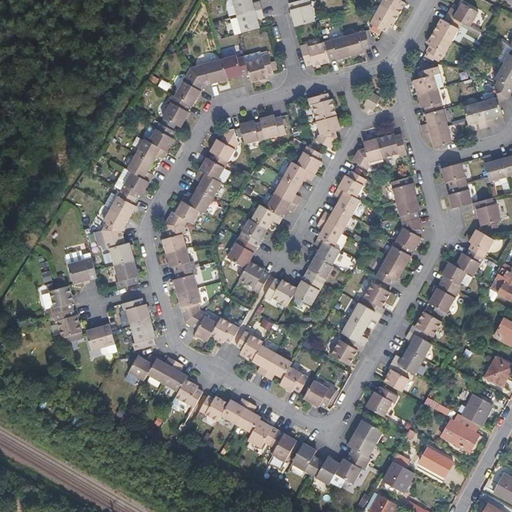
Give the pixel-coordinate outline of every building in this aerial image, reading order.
[(253,0),(234,0),(238,16),(263,9),(260,1),(254,3),(253,0)] [(310,0),(302,0),(289,3),(296,27),(317,21),(310,0)] [(404,0),(383,0),(380,5),(399,16),(406,3),(403,2),(404,0)] [(452,8),(447,16),(463,25),(471,30),(480,14),(462,4),(458,12),(452,8)] [(399,16),(380,5),(369,25),(383,33),(385,34),(389,27),(392,29),(399,16)] [(263,9),(238,16),(243,33),(261,28),(258,18),(264,16),(263,9)] [(444,21),(442,20),(434,33),(452,44),(463,25),(447,16),(444,21)] [(367,27),(345,32),(351,57),(365,54),(364,51),(370,49),(369,44),(378,42),(367,27)] [(345,32),(324,38),(329,60),(336,58),(336,61),(351,57),(345,32)] [(427,46),(430,47),(422,61),(440,65),(452,44),(434,33),(427,46)] [(305,40),(300,42),(306,66),(312,65),(312,67),(330,63),(329,60),(324,38),(306,43),(305,40)] [(511,50),(503,67),(511,72),(511,50)] [(263,59),(246,63),(249,74),(251,83),(268,79),(267,77),(274,75),(269,54),(262,56),(263,59)] [(237,55),(222,59),(228,80),(249,74),(246,63),(244,56),(238,58),(237,55)] [(189,67),(190,68),(201,83),(205,86),(228,80),(222,59),(189,67)] [(496,79),(498,80),(495,86),(498,99),(499,102),(508,100),(511,92),(511,72),(503,67),(496,79)] [(201,83),(190,68),(175,98),(191,107),(193,108),(205,86),(201,83)] [(420,79),(414,81),(418,96),(440,90),(436,76),(440,74),(438,68),(418,74),(420,79)] [(384,97),(371,89),(362,104),(375,111),(384,97)] [(440,90),(418,96),(422,109),(424,109),(426,115),(445,110),(440,90)] [(309,107),(312,106),(316,122),(336,117),(332,100),(329,100),(327,94),(307,100),(309,107)] [(169,102),(172,103),(164,118),(166,119),(162,125),(173,131),(176,126),(179,127),(181,128),(189,113),(188,113),(191,107),(175,98),(172,96),(169,102)] [(498,99),(480,104),(488,128),(495,127),(493,120),(503,117),(499,102),(498,99)] [(480,104),(463,109),(467,122),(469,127),(478,124),(480,131),(488,128),(480,104)] [(426,115),(425,115),(427,124),(422,126),(424,134),(450,127),(445,110),(426,115)] [(261,119),(261,122),(266,139),(286,134),(282,116),(275,118),(275,115),(261,119)] [(336,117),(316,122),(319,136),(317,136),(315,140),(326,147),(330,149),(336,138),(334,132),(340,131),(336,117)] [(240,125),(241,128),(246,146),(266,139),(261,122),(255,124),(254,121),(240,125)] [(162,125),(159,123),(149,142),(168,153),(175,139),(173,138),(176,133),(173,131),(162,125)] [(450,127),(424,134),(427,142),(432,141),(434,149),(454,144),(450,127)] [(220,141),(217,140),(210,152),(213,154),(228,163),(238,143),(235,130),(225,132),(220,141)] [(394,134),(378,138),(383,159),(400,154),(400,156),(408,155),(402,134),(395,136),(394,134)] [(365,148),(359,150),(353,161),(356,163),(355,164),(367,170),(369,165),(368,163),(383,159),(378,138),(363,142),(365,148)] [(149,142),(144,140),(136,155),(153,165),(158,156),(164,159),(168,153),(149,142)] [(322,155),(307,147),(296,165),(314,174),(321,162),(319,161),(322,155)] [(511,157),(502,160),(507,178),(511,176),(511,149),(509,150),(511,157)] [(210,159),(207,158),(200,171),(218,181),(228,163),(213,154),(210,159)] [(153,165),(136,155),(127,171),(131,173),(150,184),(154,176),(149,173),(153,165)] [(491,155),(483,158),(489,177),(490,183),(507,178),(502,160),(493,163),(491,155)] [(296,165),(292,162),(283,178),(300,187),(304,179),(310,182),(314,174),(296,165)] [(462,164),(442,170),(445,183),(448,182),(450,188),(468,183),(462,164)] [(348,177),(346,176),(339,189),(356,199),(367,179),(352,170),(348,177)] [(196,178),(202,181),(197,190),(214,200),(223,184),(218,181),(200,171),(196,178)] [(150,184),(131,173),(121,191),(137,200),(140,195),(143,196),(150,184)] [(409,176),(391,181),(397,202),(417,197),(413,182),(411,183),(409,176)] [(300,187),(283,178),(275,193),(297,205),(300,198),(295,195),(300,187)] [(452,195),(449,196),(453,210),(474,204),(468,183),(450,188),(452,195)] [(334,197),(339,200),(335,208),(352,217),(361,201),(356,199),(339,189),(334,197)] [(186,195),(183,202),(201,213),(205,215),(214,200),(197,190),(192,198),(186,195)] [(137,200),(121,191),(111,209),(129,219),(136,208),(134,207),(137,200)] [(297,205),(275,193),(266,209),(282,218),(286,209),(292,213),(297,205)] [(417,197),(397,202),(401,217),(403,223),(420,219),(418,212),(421,211),(417,197)] [(475,210),(477,209),(482,226),(502,220),(498,204),(495,205),(493,199),(474,204),(475,210)] [(175,216),(172,214),(165,227),(185,230),(188,224),(194,226),(201,213),(183,202),(175,216)] [(266,209),(260,206),(251,222),(267,231),(272,222),(278,225),(282,218),(266,209)] [(325,213),(321,220),(344,233),(352,217),(335,208),(330,216),(325,213)] [(103,222),(106,224),(101,232),(105,244),(124,239),(122,232),(129,219),(111,209),(103,222)] [(403,223),(404,227),(396,242),(411,250),(414,252),(421,239),(419,238),(423,230),(420,219),(403,223)] [(317,227),(323,230),(318,238),(335,248),(344,233),(321,220),(317,227)] [(251,222),(249,221),(240,238),(257,248),(267,231),(251,222)] [(185,230),(165,227),(167,239),(162,240),(166,254),(187,249),(183,235),(187,234),(185,230)] [(469,243),(471,244),(468,250),(486,260),(497,239),(480,230),(477,229),(469,243)] [(257,248),(240,238),(228,258),(246,268),(250,262),(257,248)] [(314,246),(320,249),(315,258),(333,268),(342,252),(335,248),(318,238),(314,246)] [(108,252),(111,251),(115,267),(134,261),(129,244),(125,245),(124,239),(105,244),(108,252)] [(411,250),(396,242),(386,260),(404,271),(411,258),(408,256),(411,250)] [(187,249),(166,254),(170,268),(173,267),(175,274),(197,267),(195,261),(191,262),(187,249)] [(465,257),(462,255),(456,267),(467,274),(475,278),(486,260),(468,250),(465,257)] [(80,253),(65,257),(67,266),(82,261),(81,257),(80,253)] [(333,268),(315,258),(305,276),(323,286),(333,268)] [(82,261),(67,266),(72,285),(76,284),(96,279),(94,273),(90,259),(82,261)] [(404,271),(386,260),(375,278),(390,288),(394,281),(397,283),(404,271)] [(134,261),(115,267),(119,281),(116,282),(119,290),(138,285),(136,279),(139,278),(134,261)] [(250,262),(246,268),(239,280),(254,288),(253,290),(259,294),(269,276),(263,272),(264,270),(250,262)] [(443,275),(445,276),(441,283),(459,293),(462,288),(460,287),(467,274),(456,267),(450,264),(443,275)] [(176,280),(173,281),(177,295),(199,289),(195,275),(198,274),(197,267),(175,274),(176,280)] [(503,286),(495,282),(490,291),(510,302),(511,298),(511,274),(510,273),(503,286)] [(305,276),(297,289),(293,296),(312,306),(323,286),(305,276)] [(275,280),(275,279),(264,297),(271,301),(272,299),(287,307),(293,296),(297,289),(283,281),(281,283),(275,280)] [(459,293),(441,283),(429,304),(447,315),(459,293)] [(390,294),(372,285),(364,299),(369,302),(366,308),(380,317),(384,311),(381,310),(390,294)] [(56,289),(48,292),(53,308),(50,308),(52,315),(72,310),(70,304),(73,303),(68,286),(56,289)] [(199,289),(177,295),(184,323),(202,310),(200,302),(202,302),(199,289)] [(124,312),(127,311),(131,327),(150,322),(146,304),(143,305),(141,299),(122,304),(124,312)] [(366,308),(359,304),(350,319),(366,329),(371,320),(377,323),(380,317),(366,308)] [(54,321),(57,320),(63,337),(68,336),(81,332),(76,316),(74,317),(72,310),(52,315),(54,321)] [(207,313),(202,310),(184,323),(197,330),(195,333),(208,340),(210,336),(218,323),(206,316),(207,313)] [(442,323),(424,312),(415,328),(414,327),(410,333),(425,342),(428,337),(433,339),(442,323)] [(221,318),(218,323),(210,336),(223,344),(224,342),(230,345),(239,328),(221,318)] [(366,329),(350,319),(341,334),(348,338),(363,347),(367,340),(361,337),(366,329)] [(511,343),(511,325),(503,321),(494,338),(510,347),(511,343)] [(150,322),(131,327),(135,342),(132,343),(134,350),(154,345),(152,339),(155,338),(150,322)] [(108,324),(85,331),(91,351),(114,345),(111,333),(108,324)] [(263,342),(245,332),(235,348),(241,351),(240,354),(252,361),(261,346),(263,342)] [(406,340),(412,343),(407,352),(423,361),(432,346),(425,342),(410,333),(406,340)] [(346,343),(340,340),(332,356),(350,366),(358,352),(360,353),(363,347),(348,338),(346,343)] [(276,354),(261,346),(252,361),(251,363),(259,367),(256,372),(263,377),(276,354)] [(403,359),(397,356),(392,363),(407,372),(414,376),(423,361),(407,352),(403,359)] [(291,363),(276,354),(263,377),(271,381),(274,375),(282,379),(289,367),(291,363)] [(145,360),(136,355),(126,373),(142,382),(146,376),(156,359),(149,355),(145,360)] [(164,364),(156,359),(146,376),(162,384),(175,362),(168,358),(164,364)] [(511,368),(511,366),(495,358),(484,378),(502,388),(511,368)] [(182,366),(175,362),(162,384),(178,393),(185,380),(187,377),(179,372),(182,366)] [(389,370),(391,371),(384,383),(402,394),(410,380),(405,377),(407,372),(392,363),(389,370)] [(306,377),(289,367),(282,379),(279,385),(291,393),(293,390),(298,393),(306,377)] [(185,380),(178,393),(174,398),(193,409),(202,394),(196,391),(197,388),(185,380)] [(327,389),(313,380),(304,396),(302,399),(318,408),(319,406),(325,409),(335,390),(329,387),(327,389)] [(376,394),(374,393),(366,408),(369,410),(385,419),(393,404),(395,406),(399,399),(381,389),(380,388),(376,394)] [(492,405),(472,395),(461,416),(479,426),(481,427),(492,405)] [(214,400),(207,397),(198,412),(217,423),(220,417),(227,404),(215,397),(214,400)] [(229,400),(227,404),(220,417),(236,425),(248,404),(241,400),(238,405),(229,400)] [(255,408),(248,404),(236,425),(251,434),(258,421),(260,418),(252,414),(255,408)] [(437,404),(435,408),(447,415),(449,410),(437,404)] [(382,423),(366,414),(355,434),(376,447),(384,432),(379,429),(382,423)] [(454,423),(450,421),(441,437),(468,452),(477,436),(475,434),(479,426),(461,416),(459,415),(454,423)] [(277,432),(258,421),(251,434),(248,439),(262,446),(265,441),(270,444),(277,432)] [(277,432),(270,444),(275,447),(272,452),(286,460),(296,443),(277,432)] [(355,434),(347,447),(353,450),(350,456),(367,466),(371,460),(369,459),(376,447),(355,434)] [(301,444),(301,446),(290,464),(309,475),(317,461),(312,458),(315,452),(301,444)] [(442,457),(426,449),(419,463),(445,477),(452,463),(448,461),(449,459),(443,455),(442,457)] [(395,452),(393,456),(390,460),(393,462),(403,468),(408,459),(395,452)] [(271,456),(269,464),(283,468),(285,460),(271,456)] [(344,461),(340,467),(335,476),(354,487),(362,472),(364,472),(367,466),(350,456),(346,462),(344,461)] [(323,464),(317,461),(309,475),(330,486),(335,476),(340,467),(326,458),(323,464)] [(403,468),(393,462),(382,481),(402,492),(413,473),(403,468)] [(511,482),(503,478),(495,493),(511,502),(511,482)] [(387,511),(392,503),(374,493),(364,511),(365,511),(387,511)] [(511,511),(511,510),(505,507),(492,499),(484,511),(511,511)] [(409,502),(404,510),(408,511),(424,511),(426,511),(409,502)]
